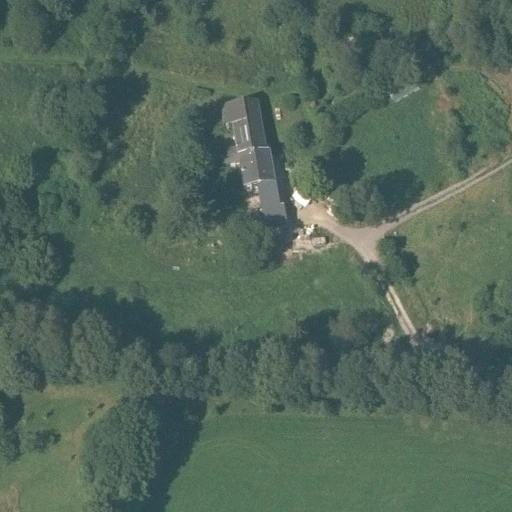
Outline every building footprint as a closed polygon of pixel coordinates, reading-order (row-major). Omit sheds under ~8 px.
[(352,25),(336,30),(341,47),(358,41),(352,25)] [(254,106),(222,112),(225,132),(233,130),(236,151),(237,158),(238,162),(263,157),(254,106)] [(236,151),(226,153),(227,160),(237,158),(236,151)] [(273,188),(267,157),(263,157),(238,162),(239,166),(243,193),(257,191),(273,188)] [(221,169),(239,166),(238,162),(237,158),(227,160),(220,161),(220,164),(221,169)] [(273,188),(257,191),(265,230),(284,226),(281,213),(278,213),(273,188)] [(398,354),(373,350),(370,371),(396,374),(398,354)]
